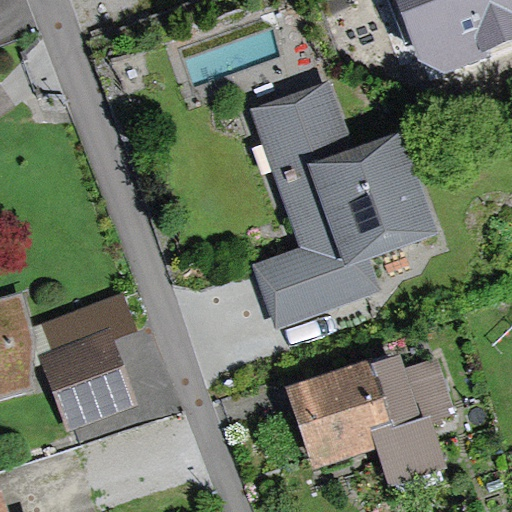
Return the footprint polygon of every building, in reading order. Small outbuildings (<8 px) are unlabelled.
[(461,61),(511,40),(511,0),(407,0),(429,54),(454,44),(461,61)] [(369,289),(358,258),(426,233),(396,148),(349,165),(331,115),(269,138),(302,230),(318,224),(332,264),(269,287),(281,321),(369,289)] [(0,392),(31,384),(27,365),(32,364),(30,357),(26,358),(22,339),(28,338),(18,302),(0,307),(0,392)] [(49,364),(71,423),(127,402),(105,343),(49,364)] [(391,481),(438,465),(427,424),(452,417),(444,389),(407,399),(395,365),(299,398),(320,460),(378,441),(391,481)]
